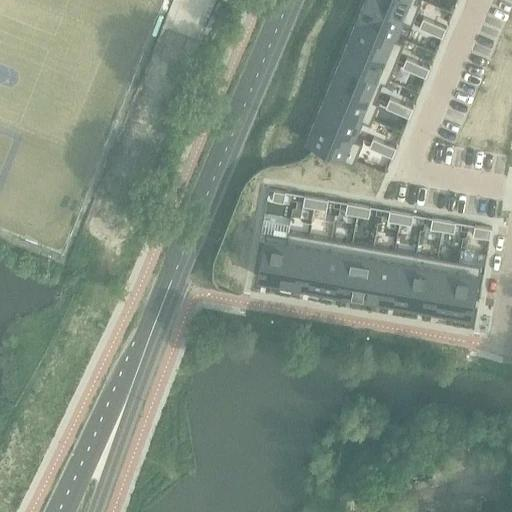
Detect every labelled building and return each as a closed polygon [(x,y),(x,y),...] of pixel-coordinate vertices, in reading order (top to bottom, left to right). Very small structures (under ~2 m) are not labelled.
[(366,0),(365,0),(357,20),(405,39),(405,38),(396,35),(404,17),(413,20),(413,19),(366,0)] [(366,0),(413,19),(421,0),(366,0)] [(423,18),(419,27),(430,32),(434,23),(423,18)] [(357,20),(349,40),(396,59),(405,39),(357,20)] [(434,23),(430,32),(442,37),(446,28),(434,23)] [(349,40),(341,59),(388,79),(396,59),(349,40)] [(406,58),(403,67),(414,72),(418,63),(406,58)] [(341,59),(332,79),(380,99),(380,98),(376,96),(383,78),(388,80),(388,79),(341,59)] [(418,63),(414,72),(425,77),(429,67),(418,63)] [(332,79),(324,99),(372,119),(380,99),(332,79)] [(390,98),(386,107),(397,112),(401,103),(390,98)] [(324,99),(316,119),(363,139),(364,138),(355,134),(362,116),(371,120),(372,119),(324,99)] [(401,103),(397,112),(409,117),(413,107),(401,103)] [(316,119),(307,140),(318,145),(355,160),(363,139),(316,119)] [(373,138),(369,147),(381,152),(385,143),(373,138)] [(385,143),(381,152),(392,156),(396,147),(385,143)] [(274,190),(272,200),(284,202),(286,193),(274,190)] [(305,196),(303,206),(315,208),(317,198),(305,196)] [(317,198),(315,208),(327,210),(328,200),(317,198)] [(347,203),(346,213),(357,215),(359,205),(347,203)] [(359,205),(357,215),(369,217),(371,208),(359,205)] [(390,211),(388,221),(400,223),(402,213),(390,211)] [(402,213),(400,223),(412,225),(413,215),(402,213)] [(432,218),(431,228),(443,230),(444,221),(432,218)] [(444,221),(443,230),(454,232),(456,223),(444,221)] [(475,226),(473,236),(490,239),(492,229),(475,226)] [(266,231),(258,277),(280,281),(289,230),(288,230),(287,235),(266,231)] [(289,230),(280,281),(301,285),(310,234),(289,230)] [(310,234),(301,285),(322,288),(331,238),(310,234)] [(331,238),(322,288),(344,292),(353,242),(331,238)] [(353,242),(344,292),(365,296),(374,245),(353,242)] [(374,245),(365,296),(386,300),(395,249),(374,245)] [(395,249),(386,300),(408,304),(416,253),(395,249)] [(416,253),(408,304),(429,307),(438,257),(416,253)] [(438,257),(429,307),(450,311),(459,260),(438,257)] [(459,260),(450,311),(472,315),(481,264),(459,260)]
